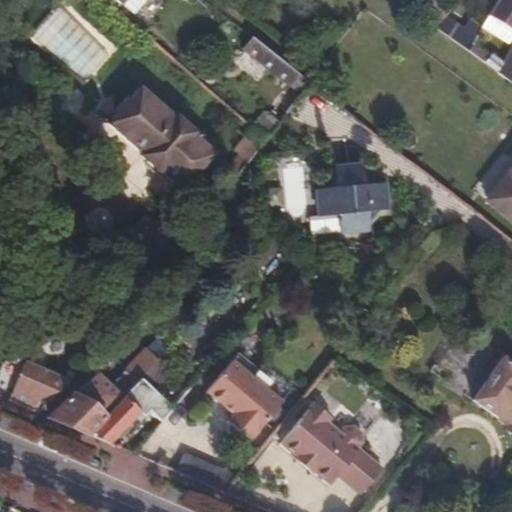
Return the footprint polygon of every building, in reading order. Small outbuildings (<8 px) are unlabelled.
[(165,0),(118,0),(132,11),(142,0),(155,0),(161,5),(165,0)] [(145,22),(161,5),(155,0),(142,0),(132,11),(145,22)] [(511,0),(498,0),(489,16),(511,30),(511,0)] [(57,9),(34,37),(85,80),(108,53),(57,9)] [(372,31),(380,20),(365,9),(357,19),(372,31)] [(448,13),(438,28),(469,50),(478,34),(448,13)] [(294,98),(307,82),(250,37),(237,54),(294,98)] [(511,44),(497,70),(511,80),(511,44)] [(172,117),(137,87),(106,123),(140,153),(139,156),(158,172),(161,171),(181,189),(212,154),(192,135),(193,131),(175,115),(172,117)] [(324,185),(314,186),(318,214),(332,213),(339,219),(340,232),(367,230),(367,214),(373,207),(384,207),(380,180),(363,181),(359,162),(333,165),(334,175),(324,185)] [(511,163),(484,199),(511,221),(511,163)] [(194,180),(155,224),(162,230),(201,185),(194,180)] [(106,267),(148,219),(145,214),(101,263),(106,267)] [(155,224),(148,219),(106,267),(125,284),(176,243),(162,230),(155,224)] [(140,378),(156,360),(143,349),(125,367),(126,368),(138,379),(140,378)] [(9,384),(46,400),(69,378),(20,357),(9,384)] [(282,398),(232,357),(207,389),(234,412),(227,420),(228,430),(241,440),(249,439),(282,398)] [(511,364),(502,357),(472,399),(506,423),(504,428),(511,433),(511,364)] [(126,368),(109,385),(121,397),(138,379),(126,368)] [(46,416),(88,434),(103,416),(121,397),(109,385),(93,371),(46,416)] [(151,411),(160,420),(172,407),(140,378),(138,379),(121,397),(103,416),(88,434),(109,444),(138,411),(144,416),(151,411)] [(329,419),(312,404),(279,445),(296,459),(312,472),(329,485),(336,476),(359,494),(380,469),(354,449),(359,443),(359,435),(351,428),(343,429),(338,435),(325,424),(329,419)] [(312,472),(296,459),(294,461),(310,474),(312,472)]
